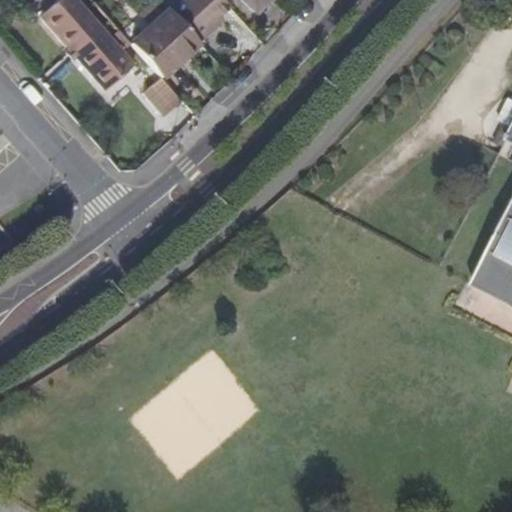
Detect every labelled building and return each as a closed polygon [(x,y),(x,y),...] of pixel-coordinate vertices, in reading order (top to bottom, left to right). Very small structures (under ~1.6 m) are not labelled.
[(105,90),(133,66),(74,0),(58,0),(40,17),(105,90)] [(221,0),(177,0),(167,10),(192,39),(215,18),(227,6),(221,0)] [(240,0),(252,11),(262,0),(240,0)] [(131,44),(160,79),(196,44),(192,39),(167,10),(160,15),(131,44)] [(192,39),(196,44),(220,23),(215,18),(192,39)] [(142,95),(162,117),(179,102),(159,80),(142,95)] [(413,103),(390,124),(401,135),(423,115),(413,103)] [(511,309),(511,128),(507,138),(511,140),(511,201),(471,287),(511,309)] [(424,155),(402,174),(414,189),(437,170),(424,155)] [(285,251),(302,224),(289,216),(272,243),(285,251)] [(357,228),(350,243),(432,282),(439,267),(357,228)] [(39,409),(48,421),(208,304),(199,292),(39,409)] [(438,323),(511,358),(511,341),(444,309),(438,323)] [(199,336),(60,442),(80,469),(133,428),(123,415),(209,349),(199,336)] [(190,490),(276,424),(264,410),(178,476),(190,490)] [(421,423),(385,438),(392,455),(428,440),(421,423)]
